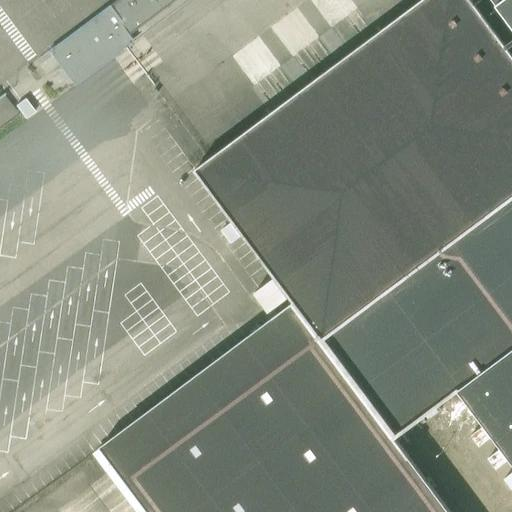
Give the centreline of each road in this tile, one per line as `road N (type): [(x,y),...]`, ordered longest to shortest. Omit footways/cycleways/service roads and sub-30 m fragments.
road 1 (unknown): [(0,445),(83,382),(116,345),(128,298),(117,193)]
road 2 (unknown): [(0,311),(117,193)]
road 3 (unknown): [(114,0),(0,80)]
